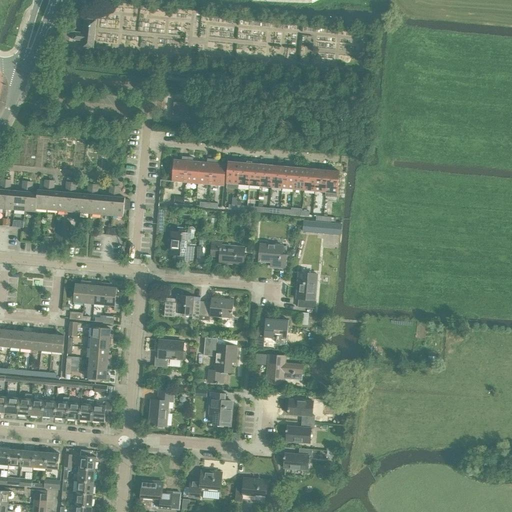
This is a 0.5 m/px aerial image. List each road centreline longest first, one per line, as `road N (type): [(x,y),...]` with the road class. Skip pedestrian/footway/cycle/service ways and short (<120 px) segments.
road 1 (residential): [(127,438),(258,450),(262,398)]
road 2 (residential): [(127,438),(142,276)]
road 3 (residential): [(132,270),(144,123)]
road 4 (residential): [(142,276),(267,286),(266,301)]
road 5 (residential): [(0,429),(127,438)]
